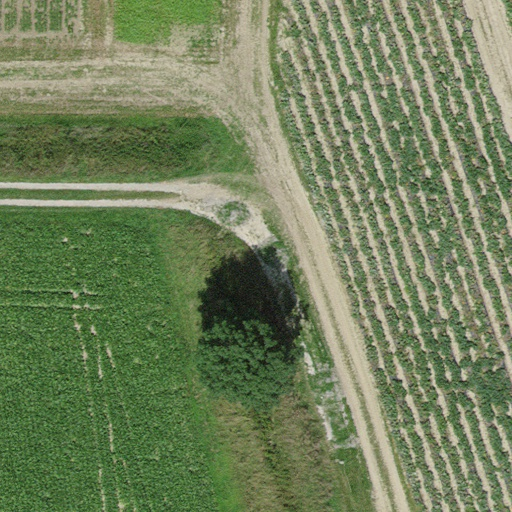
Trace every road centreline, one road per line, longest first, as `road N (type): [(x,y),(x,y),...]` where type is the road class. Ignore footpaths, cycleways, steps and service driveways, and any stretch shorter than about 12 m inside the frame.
road 1 (track): [(0,195),(178,198),(254,222),(253,0)]
road 2 (track): [(254,222),(282,273),(362,511)]
